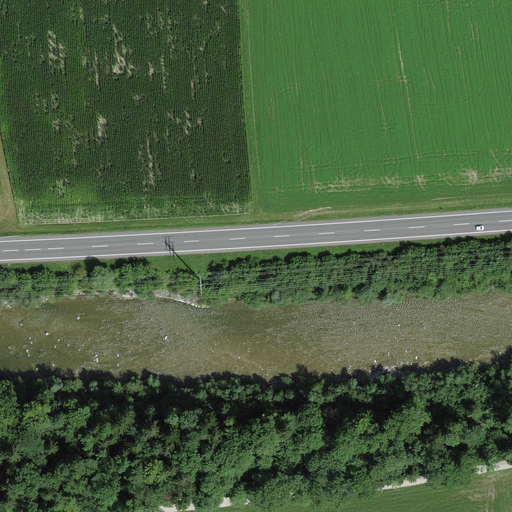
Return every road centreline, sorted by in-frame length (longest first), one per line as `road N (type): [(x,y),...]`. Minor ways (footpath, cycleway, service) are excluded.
road 1 (trunk): [(511,221),(0,247)]
road 2 (track): [(144,511),(511,463)]
